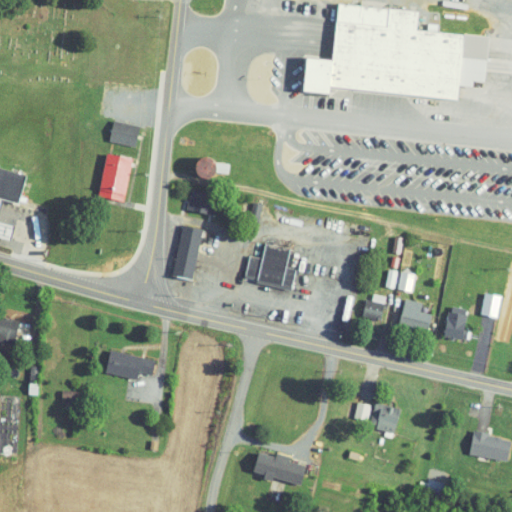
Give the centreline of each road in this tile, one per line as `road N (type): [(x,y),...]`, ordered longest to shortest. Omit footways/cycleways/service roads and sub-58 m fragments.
road 1 (primary): [(0,261),(221,323),(511,387)]
road 2 (residential): [(179,0),(152,305)]
road 3 (residential): [(238,511),(238,484),(280,336)]
